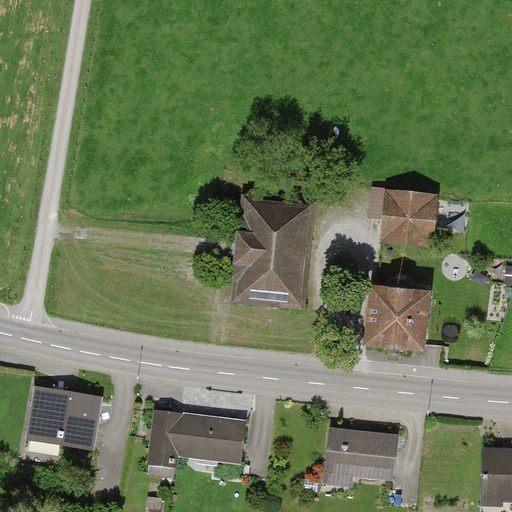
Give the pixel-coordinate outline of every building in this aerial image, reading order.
[(383,191),(377,247),(432,253),(439,197),(383,191)] [(302,307),(313,208),(239,200),(228,299),(302,307)] [(424,352),(430,294),(366,288),(360,345),(424,352)] [(101,400),(38,391),(31,435),(61,439),(60,445),(93,450),(101,400)] [(180,416),(155,414),(150,464),(175,466),(176,455),(180,416)] [(246,424),(180,416),(176,455),(198,458),(198,465),(217,467),(218,460),(241,462),(246,424)] [(393,439),(327,433),(324,476),(389,482),(393,439)] [(511,454),(481,453),(479,508),(511,509),(511,454)]
